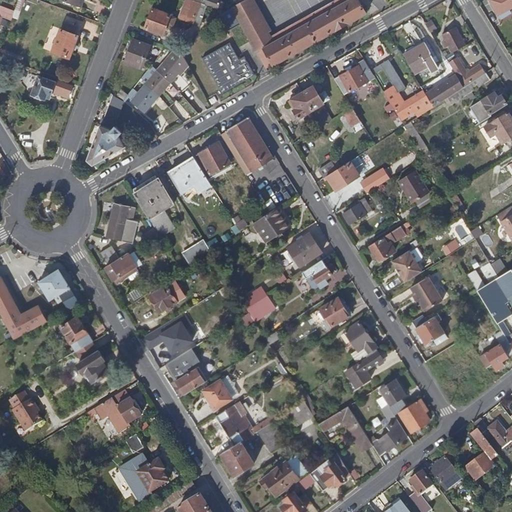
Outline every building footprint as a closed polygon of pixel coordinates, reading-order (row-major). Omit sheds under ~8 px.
[(20,10),(24,0),(18,0),(16,9),(20,10)] [(200,4),(189,0),(187,0),(181,19),(192,23),(200,4)] [(189,0),(200,4),(204,6),(217,11),(221,0),(219,0),(189,0)] [(237,15),(257,52),(264,48),(274,42),(272,38),(250,0),(246,0),(233,8),(237,15)] [(274,42),(264,48),(273,65),(365,14),(357,0),(340,0),(272,38),(274,42)] [(511,0),(489,0),(497,16),(507,10),(511,7),(511,0)] [(200,4),(192,23),(197,25),(204,6),(200,4)] [(237,15),(233,8),(221,15),(225,22),(237,15)] [(153,9),(145,28),(163,35),(168,23),(174,26),(177,18),(153,9)] [(8,28),(11,20),(3,17),(0,25),(8,28)] [(63,25),(77,30),(78,28),(64,22),(63,25)] [(77,30),(63,25),(52,53),(69,59),(77,37),(75,36),(77,30)] [(442,34),(451,52),(464,45),(455,27),(442,34)] [(413,45),(415,48),(424,43),(433,57),(435,55),(425,38),(413,45)] [(132,47),(126,62),(141,68),(149,47),(134,41),(131,42),(130,44),(132,47)] [(415,48),(403,56),(414,74),(435,61),(433,57),(424,43),(415,48)] [(205,58),(223,92),(256,74),(247,57),(238,61),(230,45),(205,58)] [(472,83),(486,74),(480,65),(469,72),(466,72),(456,57),(448,62),(456,75),(464,88),(472,83)] [(170,58),(159,72),(170,82),(181,94),(190,86),(178,73),(182,68),(170,58)] [(340,85),(346,95),(376,77),(365,59),(358,63),(359,65),(336,79),(340,85)] [(159,72),(147,85),(159,95),(170,82),(159,72)] [(59,82),(60,79),(42,73),(40,77),(39,77),(33,94),(35,95),(34,97),(42,100),(43,98),(45,99),(46,97),(50,98),(52,91),(67,97),(69,94),(72,95),(75,87),(59,82)] [(464,88),(448,98),(452,105),(470,93),(482,85),(490,80),(486,74),(472,83),(464,88)] [(456,75),(427,94),(427,95),(434,107),(448,98),(464,88),(456,75)] [(139,95),(133,90),(130,94),(125,101),(131,105),(134,102),(145,111),(159,95),(147,85),(139,95)] [(395,85),(385,92),(392,103),(402,120),(406,125),(411,121),(420,116),(416,111),(421,109),(414,97),(406,102),(400,92),(395,85)] [(482,85),(470,93),(473,98),(486,90),(482,85)] [(314,87),(303,93),(313,110),(324,103),(314,87)] [(119,95),(125,101),(130,94),(123,89),(119,95)] [(494,91),(469,108),(477,121),(506,103),(501,95),(498,97),(494,91)] [(313,110),(303,93),(289,101),(300,118),(313,110)] [(214,95),(208,98),(211,104),(217,101),(214,95)] [(434,107),(427,95),(420,100),(427,111),(434,107)] [(166,100),(171,105),(175,101),(170,96),(166,100)] [(116,97),(110,109),(120,112),(124,100),(116,97)] [(175,101),(171,105),(180,115),(184,111),(175,101)] [(402,120),(392,103),(387,106),(397,123),(402,120)] [(110,109),(103,126),(111,129),(112,127),(115,125),(120,112),(110,109)] [(353,125),(361,120),(354,109),(346,115),(353,125)] [(511,118),(508,113),(493,122),(505,142),(511,137),(511,118)] [(323,125),(316,115),(311,119),(318,129),(323,125)] [(228,131),(222,135),(247,175),(275,158),(249,117),(227,130),(228,131)] [(416,129),(411,121),(406,125),(410,132),(416,129)] [(505,142),(493,122),(484,128),(490,137),(496,133),(503,143),(505,142)] [(116,126),(115,125),(112,127),(111,129),(103,126),(102,125),(88,159),(94,165),(126,147),(121,136),(120,137),(119,136),(122,131),(116,126)] [(427,146),(416,129),(410,132),(421,150),(427,146)] [(209,159),(211,163),(218,159),(216,156),(224,151),(227,150),(222,141),(200,154),(205,162),(209,159)] [(195,157),(202,169),(211,163),(209,159),(205,162),(200,154),(195,157)] [(202,169),(195,157),(171,173),(183,192),(195,185),(200,193),(213,186),(202,169)] [(336,159),(332,162),(337,169),(341,167),(336,159)] [(337,169),(324,177),(326,180),(330,178),(337,190),(360,175),(351,160),(341,167),(337,169)] [(320,170),(324,177),(337,169),(332,162),(320,170)] [(362,182),(369,192),(379,185),(390,179),(383,168),(362,182)] [(417,169),(400,180),(414,202),(431,192),(417,169)] [(161,234),(162,237),(177,228),(166,210),(176,203),(161,178),(136,194),(161,234)] [(276,180),(266,186),(276,201),(285,195),(276,180)] [(276,201),(266,186),(259,191),(269,206),(276,201)] [(344,214),(351,224),(367,213),(373,210),(365,198),(351,207),(352,209),(344,214)] [(117,204),(112,231),(136,236),(139,222),(133,221),(136,209),(117,204)] [(261,217),(254,222),(267,242),(291,226),(278,206),(270,211),(261,217)] [(511,206),(495,216),(511,241),(511,206)] [(247,217),(237,224),(241,230),(249,225),(246,222),(249,220),(247,217)] [(402,226),(407,235),(410,232),(408,228),(412,225),(410,221),(403,225),(402,226)] [(383,238),(371,245),(381,260),(396,251),(392,244),(407,235),(402,226),(383,238)] [(147,235),(150,240),(159,234),(156,230),(147,235)] [(290,248),(305,271),(324,259),(326,257),(311,233),(290,248)] [(182,254),(191,268),(199,263),(209,256),(213,254),(211,250),(205,240),(182,254)] [(453,243),(444,249),(448,255),(457,249),(453,243)] [(97,256),(105,268),(116,260),(109,249),(97,256)] [(411,250),(394,260),(398,267),(402,274),(407,282),(424,271),(411,250)] [(326,257),(324,259),(327,265),(339,257),(335,251),(329,255),(326,257)] [(127,255),(108,268),(115,279),(126,272),(124,269),(132,264),(127,255)] [(333,274),(327,265),(324,259),(305,271),(303,273),(307,278),(313,274),(322,288),(329,283),(326,279),(333,274)] [(500,277),(509,272),(502,259),(492,265),(500,277)] [(492,265),(491,263),(482,269),(489,280),(495,276),(497,279),(491,283),(484,287),(482,284),(476,287),(478,290),(491,311),(507,337),(511,334),(511,333),(504,321),(511,316),(511,310),(507,303),(511,300),(511,269),(509,272),(500,277),(492,265)] [(70,310),(82,304),(61,270),(42,280),(44,283),(42,284),(43,286),(45,285),(46,287),(39,291),(42,296),(49,293),(53,299),(62,294),(70,310)] [(476,287),(482,284),(475,272),(469,276),(476,287)] [(229,278),(226,274),(222,277),(228,286),(232,284),(229,278)] [(413,287),(417,294),(423,304),(427,311),(444,300),(430,277),(413,287)] [(0,278),(0,308),(8,323),(22,316),(3,278),(0,278)] [(168,285),(150,296),(161,312),(178,302),(168,285)] [(129,287),(116,295),(120,302),(133,293),(129,287)] [(341,294),(338,297),(349,315),(353,313),(341,294)] [(254,318),(256,322),(267,315),(277,308),(269,295),(248,309),(251,313),(254,318)] [(349,315),(338,297),(320,308),(331,326),(349,315)] [(39,307),(22,316),(8,323),(15,338),(47,322),(39,307)] [(415,322),(415,323),(433,312),(437,310),(436,309),(415,322)] [(433,312),(415,323),(418,327),(417,328),(426,343),(445,332),(433,312)] [(251,313),(243,318),(247,323),(254,318),(251,313)] [(78,351),(93,342),(94,342),(79,317),(67,324),(66,322),(63,324),(64,326),(63,327),(78,351)] [(171,355),(194,341),(180,320),(158,334),(171,355)] [(357,361),(368,354),(377,348),(378,348),(360,322),(346,332),(359,351),(353,355),(357,361)] [(511,345),(509,340),(482,357),(488,367),(493,364),(497,371),(506,365),(503,361),(511,355),(511,345)] [(99,352),(93,342),(78,351),(85,361),(79,364),(88,378),(90,377),(94,382),(110,372),(106,365),(104,362),(106,361),(101,351),(99,352)] [(384,359),(377,348),(368,354),(370,357),(347,372),(357,387),(371,377),(367,370),(380,361),(381,363),(383,362),(382,360),(384,359)] [(173,361),(167,351),(161,355),(167,365),(168,365),(173,361)] [(173,361),(168,365),(187,395),(210,381),(201,367),(190,373),(180,357),(173,361)] [(283,375),(272,382),(274,386),(286,379),(283,375)] [(398,379),(381,390),(390,405),(396,414),(410,406),(404,397),(407,394),(398,379)] [(223,381),(206,392),(217,409),(234,399),(223,381)] [(133,401),(126,390),(102,405),(107,411),(118,405),(126,417),(130,423),(143,415),(136,405),(138,403),(136,400),(133,401)] [(11,400),(16,409),(14,410),(27,431),(44,421),(40,413),(37,409),(39,407),(34,398),(31,399),(26,391),(11,400)] [(429,409),(422,398),(419,400),(426,411),(429,409)] [(396,414),(401,421),(405,418),(413,432),(431,419),(426,411),(419,400),(410,406),(396,414)] [(306,402),(291,411),(299,425),(315,415),(306,402)] [(240,408),(238,404),(218,416),(223,423),(226,428),(225,429),(231,438),(232,438),(237,445),(243,442),(250,437),(255,434),(260,431),(272,423),(274,422),(271,418),(252,430),(249,426),(251,425),(248,419),(245,421),(238,409),(240,408)] [(378,439),(373,442),(375,445),(382,456),(409,435),(401,421),(396,414),(390,405),(383,409),(392,424),(389,426),(393,431),(382,439),(378,439)] [(320,424),(325,432),(345,420),(364,451),(375,445),(373,442),(350,406),(320,424)] [(132,426),(130,423),(126,417),(115,425),(121,434),(132,426)] [(490,430),(482,419),(475,424),(479,430),(483,435),(490,430)] [(499,422),(490,430),(505,449),(511,442),(511,430),(508,434),(499,422)] [(285,445),(272,423),(260,431),(274,452),(285,445)] [(320,424),(320,423),(314,427),(319,436),(325,432),(320,424)] [(511,471),(483,435),(479,430),(472,435),(484,450),(485,455),(467,468),(471,472),(468,474),(472,479),(474,477),(477,481),(496,467),(509,484),(511,478),(511,471)] [(146,447),(138,435),(128,442),(135,453),(146,447)] [(237,445),(223,454),(237,476),(256,464),(243,442),(237,445)] [(459,461),(447,445),(441,450),(456,469),(461,465),(458,462),(459,461)] [(302,488),(304,491),(317,481),(325,491),(336,482),(339,485),(347,479),(346,478),(351,474),(338,453),(298,484),(302,488)] [(262,481),(267,487),(268,486),(271,490),(273,488),(278,495),(287,489),(288,490),(294,485),(293,484),(309,472),(297,456),(280,468),(279,467),(273,471),(274,473),(262,481)] [(462,479),(447,459),(432,470),(447,490),(462,479)] [(160,461),(134,477),(139,486),(145,482),(152,492),(170,481),(163,471),(165,470),(160,461)] [(421,511),(431,511),(434,511),(422,496),(435,486),(424,471),(411,481),(413,483),(410,485),(417,494),(411,498),(421,511)] [(145,511),(160,511),(197,489),(193,482),(148,509),(145,511)] [(296,493),(302,488),(298,484),(292,489),(295,493),(296,493)] [(472,485),(470,487),(478,498),(485,493),(480,486),(478,488),(472,485)] [(303,511),(314,504),(306,494),(301,499),(296,493),(295,493),(286,500),(288,503),(284,506),(288,511),(303,511)] [(211,511),(201,496),(179,509),(180,511),(211,511)] [(15,501),(2,511),(20,511),(18,509),(20,507),(15,501)] [(387,511),(410,511),(402,501),(387,511)]
